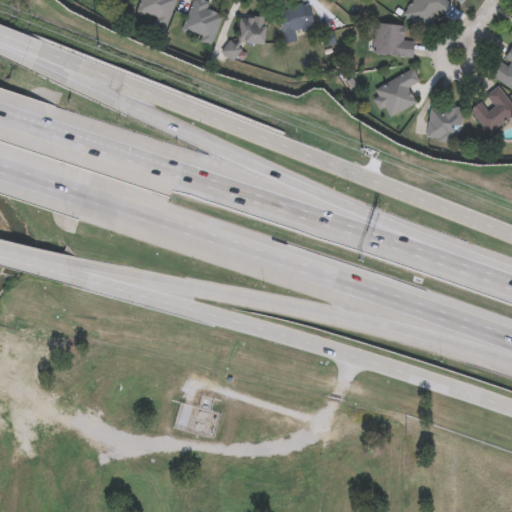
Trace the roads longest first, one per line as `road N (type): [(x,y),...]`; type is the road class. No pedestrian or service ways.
road 1 (secondary): [(511,235),(36,50)]
road 2 (motorway): [(77,200),(511,354)]
road 3 (motorway): [(416,246),(43,65)]
road 4 (secondary): [(150,294),(511,406)]
road 5 (motorway): [(416,246),(56,137)]
road 6 (motorway): [(180,289),(511,370)]
road 7 (motorway): [(20,257),(180,289)]
road 8 (secondary): [(20,257),(150,294)]
